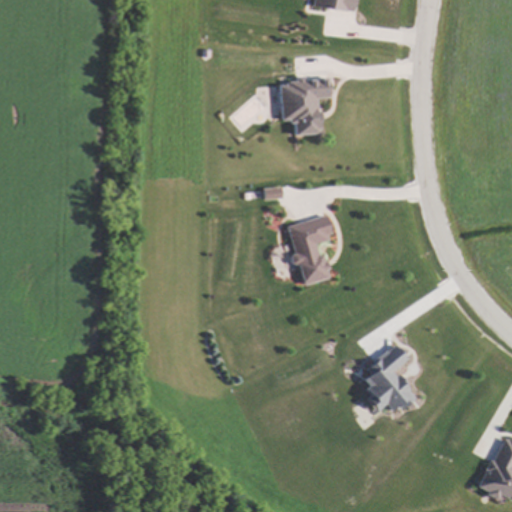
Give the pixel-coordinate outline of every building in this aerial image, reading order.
[(308,0),(308,5),(349,10),(350,0),(308,0)] [(290,134),(315,133),(314,97),(325,97),(324,77),(289,78),(289,82),(274,82),(276,121),(289,120),(290,134)] [(276,186),(259,188),(260,199),(278,197),(276,186)] [(281,225),(291,264),(293,263),(298,284),(324,278),(315,242),(327,239),(321,215),(281,225)] [(410,396),(388,370),(402,358),(389,343),(363,366),(367,370),(355,381),(372,400),(367,404),(372,410),(380,403),(386,410),(393,404),(397,408),(410,396)] [(473,489),(493,497),(495,493),(511,500),(511,464),(510,464),(511,460),(511,443),(496,436),(473,489)]
